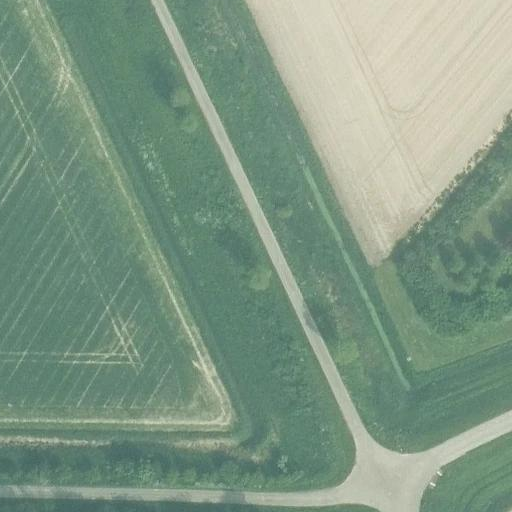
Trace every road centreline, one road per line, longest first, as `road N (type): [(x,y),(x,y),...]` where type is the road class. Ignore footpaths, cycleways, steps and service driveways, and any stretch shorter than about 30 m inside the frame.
road 1 (unclassified): [(387,484),(157,0)]
road 2 (unclassified): [(387,484),(320,498),(0,491)]
road 3 (unclassified): [(387,484),(511,422)]
